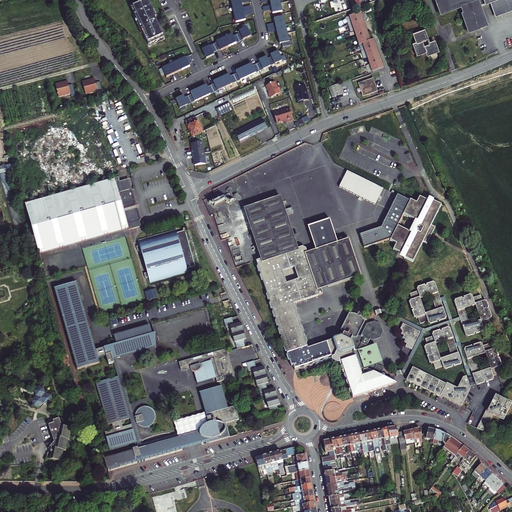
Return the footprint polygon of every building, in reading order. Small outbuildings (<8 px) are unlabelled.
[(157,19),(148,0),(133,7),(136,14),(134,15),(148,45),(164,38),(158,25),(159,24),(157,19)] [(231,0),(236,22),(246,20),(245,15),(243,7),(241,0),(231,0)] [(279,0),(269,0),(270,0),(271,8),(273,14),(282,12),(279,0)] [(477,0),(436,0),(443,16),(463,8),(466,16),(464,17),(471,34),(472,34),(487,29),(487,26),(480,7),(477,0)] [(498,16),(511,10),(511,0),(484,0),(486,5),(492,2),(498,16)] [(350,18),(356,34),(366,29),(361,15),(350,18)] [(290,46),(284,16),(274,19),(275,24),(277,33),(279,41),(280,44),(282,43),(283,47),(290,46)] [(240,33),(237,34),(240,41),(247,38),(252,36),(247,27),(239,30),(240,33)] [(384,71),(374,42),(371,43),(366,29),(356,34),(360,47),(364,46),(374,74),(384,71)] [(233,34),(225,37),(229,46),(235,44),(240,41),(237,34),(234,36),(233,34)] [(430,48),(425,50),(423,45),(428,43),(425,34),(415,38),(418,46),(414,48),(418,58),(427,55),(428,58),(433,57),(439,55),(435,45),(430,47),(430,48)] [(217,42),(214,44),(217,51),(221,49),(221,50),(225,48),(229,46),(225,37),(217,41),(217,42)] [(217,51),(214,44),(202,49),(207,58),(212,55),(215,54),(214,52),(217,51)] [(271,57),(268,58),(271,65),(282,60),(278,51),(274,53),(270,55),(271,57)] [(188,55),(161,68),(165,77),(171,74),(178,71),(185,68),(189,66),(188,64),(191,62),(188,55)] [(260,71),(271,65),(268,58),(267,56),(263,58),(258,60),(259,62),(256,64),(260,71)] [(249,76),(260,71),(256,64),(253,65),(252,63),(248,65),(244,67),(249,76)] [(237,81),(249,76),(244,67),(240,69),(236,71),(237,73),(234,74),(237,81)] [(226,86),(237,81),(234,74),(230,76),(229,74),(226,75),(221,77),(226,86)] [(214,92),(226,86),(221,77),(217,79),(213,81),(214,83),(211,85),(214,92)] [(94,79),(81,82),(84,94),(97,90),(99,95),(102,94),(99,82),(96,83),(94,79)] [(67,81),(56,84),(59,97),(71,94),(71,97),(76,96),(73,84),(69,85),(67,81)] [(378,93),(374,81),(360,86),(364,98),(378,93)] [(275,82),(266,87),(268,91),(270,94),(269,94),(271,98),(282,93),(279,88),(278,89),(275,82)] [(344,92),(340,82),(331,85),(334,95),(344,92)] [(203,97),(214,92),(211,85),(207,86),(206,84),(204,85),(199,88),(203,97)] [(310,101),(305,86),(295,89),(298,99),(297,99),(298,103),(304,102),(304,103),(307,102),(310,101)] [(192,102),(203,97),(199,88),(194,90),(190,92),(191,94),(188,95),(192,102)] [(179,108),(192,102),(188,95),(184,97),(183,95),(180,96),(175,99),(179,108)] [(230,104),(216,110),(219,117),(233,111),(230,104)] [(290,109),(274,114),(278,124),(284,122),(286,121),(287,123),(294,121),(290,109)] [(301,124),(311,121),(309,116),(299,120),(301,124)] [(195,117),(185,121),(190,130),(193,135),(202,131),(195,117)] [(267,128),(263,119),(235,132),(240,142),(245,139),(245,138),(247,137),(247,138),(254,134),(267,128)] [(195,166),(205,164),(202,142),(192,144),(192,148),(192,151),(191,151),(193,159),(194,159),(194,161),(195,166)] [(14,164),(0,166),(0,175),(16,172),(14,164)] [(384,189),(348,171),(340,187),(376,205),(384,189)] [(120,180),(119,176),(39,199),(25,203),(39,253),(128,227),(129,228),(133,227),(132,222),(133,221),(140,218),(141,218),(138,207),(136,207),(136,205),(135,203),(136,201),(132,187),(129,186),(128,183),(127,182),(121,184),(120,180)] [(128,183),(129,186),(132,187),(129,178),(120,180),(121,184),(127,182),(128,183)] [(437,226),(433,224),(442,204),(434,200),(434,199),(430,197),(428,200),(420,196),(418,201),(412,198),(411,199),(399,193),(383,226),(361,233),(362,236),(366,247),(392,238),(392,239),(398,242),(394,250),(398,253),(401,254),(400,258),(403,259),(405,261),(407,257),(415,261),(425,241),(429,243),(432,236),(437,226)] [(214,196),(205,200),(209,209),(229,201),(226,194),(225,195),(226,197),(222,199),(220,195),(214,197),(214,196)] [(298,252),(280,197),(243,210),(262,264),(298,252)] [(133,221),(132,222),(133,227),(141,224),(140,218),(133,221)] [(308,227),(316,251),(339,243),(330,219),(308,227)] [(133,250),(136,249),(143,271),(139,272),(141,277),(144,276),(146,282),(183,271),(182,267),(191,264),(186,247),(180,229),(180,228),(178,229),(178,230),(171,232),(170,228),(133,239),(135,245),(131,246),(133,250)] [(323,362),(324,361),(325,362),(327,361),(328,359),(329,360),(332,359),(332,358),(335,357),(335,356),(337,357),(340,358),(339,359),(340,362),(339,363),(340,365),(342,366),(341,367),(342,370),(343,370),(342,372),(343,374),(344,375),(344,376),(345,379),(346,379),(347,381),(346,382),(347,385),(348,386),(349,390),(349,391),(350,394),(351,394),(352,399),(393,385),(392,382),(384,378),(384,377),(383,376),(382,376),(381,376),(379,376),(372,372),(362,375),(362,370),(356,352),(352,341),(353,339),(355,339),(357,336),(358,333),(359,334),(362,328),(362,327),(364,323),(360,319),(355,316),(350,315),(342,330),(343,332),(344,333),(343,336),(333,339),(330,345),(328,344),(315,349),(312,347),(309,348),(308,347),(294,304),(323,294),(321,288),(320,288),(319,286),(327,283),(328,287),(346,281),(361,276),(349,240),(339,243),(316,251),(312,253),(311,252),(307,254),(306,250),(303,248),(298,250),(299,252),(261,264),(260,264),(259,261),(256,262),(288,356),(292,367),(294,366),(295,370),(300,369),(302,369),(304,368),(305,367),(308,366),(310,367),(313,366),(313,364),(315,364),(316,365),(319,363),(319,362),(321,363),(323,362)] [(74,281),(52,287),(76,368),(98,362),(97,357),(105,355),(108,363),(113,362),(112,358),(116,357),(154,345),(150,330),(148,323),(112,334),(115,342),(94,349),(74,281)] [(418,290),(411,292),(413,299),(411,299),(417,318),(419,317),(422,325),(447,317),(444,309),(437,311),(425,315),(419,296),(431,292),(438,290),(436,282),(418,288),(418,290)] [(152,290),(143,292),(145,299),(153,296),(152,290)] [(483,301),(480,292),(455,301),(457,308),(464,306),(477,302),(483,321),(471,325),(463,327),(466,336),(484,330),(483,327),(491,325),(489,319),(491,318),(485,300),(483,301)] [(442,307),(437,293),(432,294),(437,309),(442,307)] [(470,323),(465,308),(460,310),(465,325),(470,323)] [(235,342),(237,349),(245,347),(243,340),(246,339),(245,337),(243,331),(242,325),(241,323),(234,325),(232,318),(224,320),(226,327),(230,326),(232,334),(234,342),(235,342)] [(373,322),(367,324),(362,335),(371,339),(373,341),(380,339),(383,333),(381,325),(375,322),(373,322)] [(406,347),(412,349),(421,332),(404,323),(401,330),(404,331),(402,334),(405,335),(404,338),(406,340),(405,342),(408,344),(406,347)] [(440,361),(434,342),(446,338),(453,336),(451,327),(433,333),(434,336),(426,338),(428,344),(426,345),(432,363),(434,363),(437,371),(462,362),(460,354),(452,357),(440,361)] [(367,348),(371,339),(362,335),(357,336),(355,339),(353,339),(352,341),(356,352),(367,348)] [(457,353),(452,338),(447,340),(452,355),(457,353)] [(462,406),(471,388),(470,385),(475,383),(476,384),(494,378),(493,376),(500,373),(498,367),(500,366),(495,348),(492,349),(490,341),(464,349),(467,357),(474,354),(486,350),(492,369),(480,373),(473,376),(473,377),(468,379),(467,376),(463,377),(458,388),(448,383),(444,383),(414,367),(409,375),(408,379),(410,380),(417,384),(425,388),(432,392),(438,395),(443,398),(444,396),(446,397),(459,404),(462,406)] [(382,363),(376,345),(367,348),(356,352),(362,370),(377,365),(382,363)] [(235,378),(227,349),(179,363),(181,372),(191,369),(191,370),(191,371),(192,371),(192,372),(193,372),(194,372),(197,384),(216,379),(217,383),(235,378)] [(116,357),(112,358),(113,362),(117,375),(129,417),(131,423),(137,441),(140,450),(178,439),(177,434),(143,444),(116,357)] [(480,372),(475,357),(469,358),(474,373),(480,372)] [(258,386),(260,393),(263,392),(268,391),(265,384),(268,383),(267,380),(264,369),(264,367),(256,369),(254,361),(246,363),(249,371),(252,370),(257,386),(258,386)] [(377,365),(362,370),(362,375),(372,372),(379,376),(384,369),(377,365)] [(94,382),(107,424),(115,421),(117,427),(104,431),(110,449),(137,441),(131,423),(123,425),(121,420),(129,417),(117,375),(94,382)] [(49,394),(44,392),(42,387),(37,385),(32,389),(34,396),(30,400),(31,405),(37,407),(42,403),(47,404),(51,400),(49,394)] [(222,386),(199,393),(208,424),(207,424),(204,425),(204,426),(203,426),(203,427),(202,427),(202,428),(201,428),(201,429),(200,430),(200,431),(199,431),(199,432),(199,433),(199,434),(199,435),(200,435),(200,436),(201,436),(201,437),(202,438),(203,438),(203,439),(204,439),(205,439),(206,439),(206,440),(207,440),(208,441),(208,443),(230,437),(226,424),(239,420),(235,407),(228,409),(222,386)] [(269,408),(270,411),(278,409),(277,407),(277,405),(279,405),(279,403),(277,397),(276,392),(275,388),(268,391),(263,392),(266,400),(268,408),(269,408)] [(490,407),(488,406),(485,413),(478,428),(485,432),(493,414),(504,419),(511,403),(498,396),(497,397),(495,396),(490,407)] [(134,415),(135,415),(137,421),(136,421),(137,422),(137,423),(138,423),(138,424),(139,424),(140,425),(141,425),(142,425),(143,426),(144,426),(145,426),(146,426),(147,426),(147,425),(148,425),(149,425),(150,424),(151,424),(152,423),(153,422),(153,421),(154,421),(154,420),(155,419),(155,418),(155,417),(155,416),(155,415),(155,414),(155,413),(155,412),(154,411),(154,410),(153,409),(153,408),(152,408),(151,407),(150,406),(149,406),(149,405),(148,405),(147,405),(146,405),(145,405),(144,405),(143,405),(142,405),(141,405),(140,406),(139,406),(139,407),(138,407),(138,408),(137,408),(136,409),(136,410),(135,411),(135,412),(134,413),(134,414),(134,415)] [(62,426),(59,419),(53,421),(54,423),(49,425),(54,442),(48,449),(50,451),(48,454),(47,459),(61,462),(64,451),(66,451),(68,440),(70,441),(72,429),(62,426)] [(391,438),(400,436),(399,431),(398,426),(394,427),(389,427),(391,437),(391,438)] [(417,438),(422,437),(420,427),(417,427),(413,428),(415,437),(416,440),(417,440),(417,438)] [(434,443),(437,430),(432,428),(426,427),(424,433),(428,434),(428,437),(433,439),(432,442),(434,443)] [(383,442),(385,442),(383,428),(380,429),(377,430),(379,439),(382,439),(383,442)] [(415,437),(413,428),(407,429),(399,431),(400,436),(401,443),(407,442),(406,439),(415,437)] [(374,430),(371,431),(375,450),(376,453),(382,452),(379,439),(377,430),(374,430)] [(437,430),(434,443),(438,444),(439,440),(443,441),(444,441),(446,433),(441,431),(437,430)] [(365,432),(369,451),(369,452),(375,450),(371,431),(368,431),(365,432)] [(364,452),(369,451),(365,432),(363,432),(360,433),(364,452)] [(199,433),(178,439),(183,447),(182,448),(208,441),(207,440),(206,440),(206,439),(205,439),(204,439),(203,439),(203,438),(202,438),(201,437),(201,436),(200,436),(200,435),(199,435),(199,434),(199,433)] [(358,452),(360,451),(361,454),(362,458),(365,457),(364,452),(360,433),(357,434),(354,434),(357,451),(358,452)] [(451,436),(446,433),(444,441),(449,442),(452,437),(451,436)] [(354,452),(357,451),(354,434),(351,435),(348,435),(351,449),(352,452),(353,456),(355,455),(354,452)] [(351,449),(348,435),(346,436),(343,436),(345,446),(348,446),(348,449),(351,449)] [(346,454),(345,446),(343,436),(340,437),(337,437),(340,451),(341,454),(341,458),(344,457),(343,454),(346,454)] [(331,439),(333,448),(336,448),(337,452),(340,451),(337,437),(334,438),(331,439)] [(452,437),(449,442),(446,445),(444,448),(453,454),(451,457),(453,460),(456,456),(464,445),(458,441),(452,437)] [(115,454),(103,457),(106,464),(109,471),(182,450),(182,448),(183,447),(178,439),(140,450),(138,450),(138,448),(133,450),(133,451),(116,456),(115,454)] [(327,440),(323,440),(325,453),(328,452),(329,456),(322,457),(323,462),(336,460),(333,448),(331,439),(329,439),(327,440)] [(461,455),(464,458),(470,450),(467,448),(464,445),(456,456),(459,458),(461,455)] [(288,455),(295,453),(293,447),(286,448),(287,454),(288,455)] [(282,463),(284,463),(283,458),(282,456),(282,455),(281,450),(277,451),(274,452),(280,472),(280,474),(284,473),(282,463)] [(464,458),(471,463),(477,455),(474,453),(470,450),(464,458)] [(277,473),(280,472),(274,452),(272,452),(269,453),(273,469),(276,468),(277,473)] [(273,469),(269,453),(265,454),(262,455),(265,468),(266,473),(273,471),(273,469)] [(306,453),(297,455),(294,456),(295,465),(307,462),(307,458),(306,453)] [(260,469),(265,468),(262,455),(259,456),(255,457),(257,463),(260,476),(262,475),(260,469)] [(295,465),(285,466),(287,474),(295,472),(309,469),(308,467),(307,462),(295,465)] [(475,470),(480,475),(487,469),(484,466),(481,464),(475,470)] [(461,468),(459,466),(454,472),(459,475),(463,470),(461,468)] [(340,470),(331,471),(331,468),(324,469),(325,474),(326,478),(349,474),(348,471),(340,473),(340,470)] [(295,472),(296,480),(310,477),(309,474),(309,469),(295,472)] [(486,480),(492,473),(489,471),(487,469),(480,475),(486,480)] [(484,482),(490,487),(497,479),(495,476),(492,473),(486,480),(484,482)] [(327,482),(327,485),(344,481),(344,478),(349,477),(349,474),(326,478),(327,482)] [(311,481),(310,477),(296,480),(294,480),(295,482),(296,487),(311,484),(311,481)] [(501,494),(507,487),(502,483),(497,479),(490,487),(489,488),(494,492),(496,490),(501,494)] [(328,488),(328,491),(353,486),(356,486),(355,482),(350,483),(350,484),(345,485),(344,481),(327,485),(328,488)] [(295,493),(312,490),(312,487),(311,484),(296,487),(289,488),(290,491),(295,490),(295,493)] [(329,494),(330,497),(344,494),(345,494),(344,491),(353,490),(353,486),(328,491),(329,494)] [(293,493),(294,500),(313,496),(313,493),(312,490),(295,493),(293,493)] [(344,494),(330,497),(330,500),(331,503),(340,502),(339,498),(345,497),(344,494)] [(313,496),(294,500),(293,500),(294,506),(314,502),(314,500),(313,496)] [(504,497),(496,501),(498,505),(490,509),(491,511),(495,511),(511,503),(511,502),(511,501),(511,497),(509,499),(510,500),(506,502),(506,501),(504,497)] [(340,502),(331,503),(331,506),(332,509),(346,507),(351,506),(361,504),(360,501),(351,503),(350,500),(345,501),(340,502)] [(315,507),(314,502),(294,506),(291,507),(291,511),(309,511),(316,511),(315,507)]
